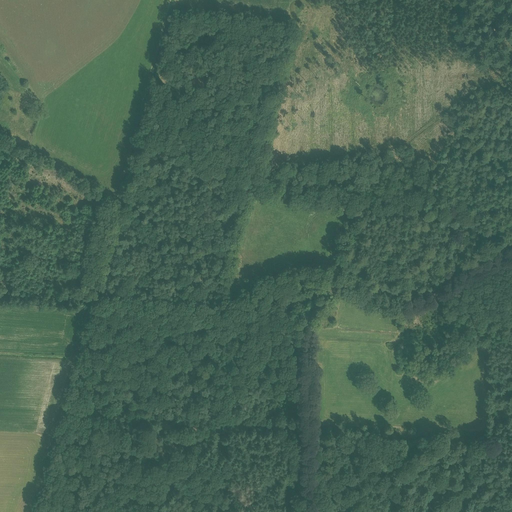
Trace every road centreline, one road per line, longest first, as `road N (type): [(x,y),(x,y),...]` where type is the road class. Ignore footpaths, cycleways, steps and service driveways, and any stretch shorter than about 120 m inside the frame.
road 1 (track): [(89,303),(224,312),(294,281),(317,281),(373,305),(404,305),(511,261)]
road 2 (track): [(306,511),(307,331),(335,289)]
road 3 (track): [(94,303),(34,511)]
